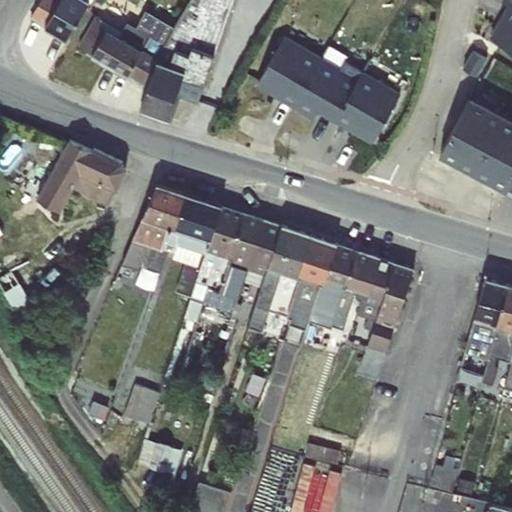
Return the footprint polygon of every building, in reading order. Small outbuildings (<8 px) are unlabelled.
[(59,0),(87,0),(89,1),(94,3),(95,0),(40,0),(30,17),(44,26),(59,0)] [(87,0),(59,0),(44,26),(67,40),(89,1),(87,0)] [(158,58),(157,59),(185,69),(177,94),(198,101),(204,83),(215,54),(213,54),(232,0),(189,0),(173,26),(158,58)] [(511,0),(501,0),(510,5),(491,37),(511,49),(511,0)] [(151,35),(143,49),(158,58),(173,26),(146,8),(135,27),(151,35)] [(143,49),(151,35),(127,22),(121,32),(96,15),(78,46),(92,54),(107,28),(143,49)] [(107,28),(92,54),(128,75),(143,49),(107,28)] [(319,109),(341,70),(284,36),(257,81),(281,95),(280,96),(314,116),(319,109)] [(143,49),(128,75),(148,86),(157,59),(158,58),(143,49)] [(157,59),(148,86),(141,107),(169,117),(177,94),(185,69),(157,59)] [(341,70),(319,109),(349,127),(350,125),(374,139),(400,94),(363,72),(364,71),(346,61),(341,70)] [(507,187),(511,178),(511,121),(469,98),(440,151),(507,187)] [(36,199),(56,210),(60,212),(73,188),(81,173),(115,189),(126,169),(123,162),(93,147),(91,148),(68,139),(51,170),(37,194),(35,198),(36,199)] [(31,158),(18,181),(37,194),(51,170),(31,158)] [(81,173),(73,188),(108,205),(115,189),(81,173)] [(142,216),(176,228),(187,193),(157,184),(142,216)] [(176,228),(178,229),(210,239),(211,240),(222,204),(187,193),(176,228)] [(56,210),(36,199),(30,212),(50,221),(56,210)] [(210,239),(205,254),(225,260),(243,211),(222,204),(211,240),(210,239)] [(225,260),(247,268),(264,218),(243,211),(225,260)] [(176,228),(142,216),(132,238),(122,263),(114,279),(117,280),(112,292),(118,295),(113,304),(124,308),(128,298),(134,301),(139,288),(146,273),(144,272),(146,266),(161,271),(168,250),(174,252),(178,229),(176,228)] [(264,218),(247,268),(265,273),(268,266),(280,270),(292,227),(282,224),(264,218)] [(0,221),(0,239),(2,240),(10,227),(0,221)] [(292,227),(280,270),(297,276),(311,234),(292,227)] [(178,229),(174,252),(194,259),(193,262),(186,260),(176,290),(191,295),(205,254),(210,239),(178,229)] [(297,276),(300,276),(320,284),(327,286),(328,285),(341,244),(311,234),(297,276)] [(341,244),(328,285),(344,290),(346,285),(363,290),(373,255),(341,244)] [(205,254),(191,295),(188,304),(200,308),(199,312),(211,315),(215,306),(227,309),(230,301),(236,304),(247,268),(225,260),(205,254)] [(373,255),(363,290),(370,293),(368,298),(381,302),(394,262),(373,255)] [(16,264),(0,273),(0,281),(28,327),(31,326),(38,338),(55,328),(40,303),(59,291),(57,288),(61,285),(54,273),(43,280),(29,257),(16,264)] [(381,302),(376,321),(394,327),(413,268),(394,262),(381,302)] [(256,303),(248,326),(262,330),(269,309),(288,314),(300,276),(297,276),(280,270),(268,266),(265,273),(256,303)] [(247,268),(236,304),(242,302),(235,323),(248,326),(256,303),(265,273),(247,268)] [(300,276),(288,314),(291,315),(289,324),(283,341),(301,347),(305,334),(311,313),(320,284),(300,276)] [(474,317),(497,324),(509,284),(486,278),(474,317)] [(311,313),(305,334),(312,337),(307,352),(328,359),(333,344),(338,346),(345,324),(336,321),(340,311),(346,291),(344,290),(328,285),(327,286),(320,284),(311,313)] [(511,284),(509,284),(497,324),(511,327),(511,284)] [(346,291),(340,311),(350,314),(356,296),(362,298),(356,314),(376,321),(381,302),(368,298),(370,293),(363,290),(346,285),(344,290),(346,291)] [(497,324),(474,317),(465,351),(488,358),(489,356),(490,354),(497,324)] [(394,327),(376,321),(367,345),(386,351),(394,327)] [(511,327),(497,324),(490,354),(511,360),(511,355),(511,327)] [(489,356),(488,358),(480,388),(478,387),(491,392),(501,360),(489,356)] [(133,365),(118,406),(125,409),(124,413),(149,423),(160,392),(155,390),(161,375),(133,365)] [(181,367),(177,381),(213,393),(218,378),(181,367)] [(181,469),(187,443),(147,434),(141,459),(181,469)] [(295,511),(332,511),(346,474),(309,461),(291,510),(295,511)] [(511,511),(511,500),(426,479),(404,471),(392,511),(511,511)] [(192,505),(211,511),(226,511),(236,487),(204,475),(192,505)]
